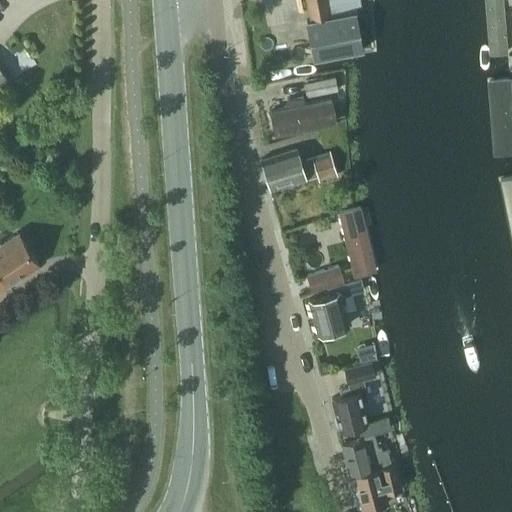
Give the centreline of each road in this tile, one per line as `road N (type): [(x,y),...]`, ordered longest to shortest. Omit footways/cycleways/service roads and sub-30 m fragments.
road 1 (unclassified): [(343,511),(238,119),(219,0)]
road 2 (secondary): [(179,511),(194,422),(162,0)]
road 3 (unclassified): [(100,0),(101,178),(85,411)]
